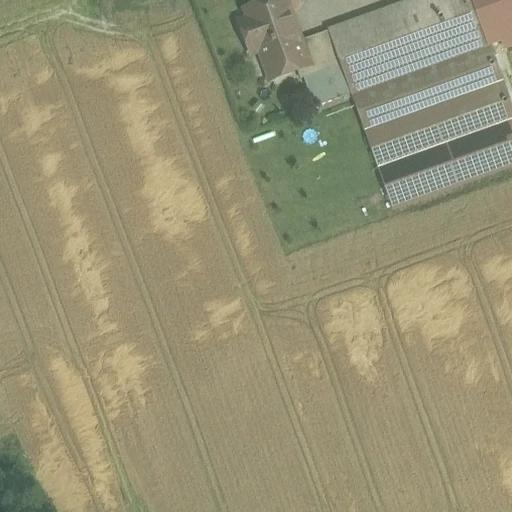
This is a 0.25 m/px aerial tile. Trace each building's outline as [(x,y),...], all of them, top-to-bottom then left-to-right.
[(301,43),(285,0),(277,0),(246,11),(250,21),(241,24),(252,55),(264,51),(271,69),(294,61),(301,81),(319,74),(307,41),(301,43)] [(473,0),(420,0),(330,33),(342,66),(353,95),(490,46),(473,0)] [(330,33),(307,41),(319,74),(342,66),(330,33)] [(493,52),(355,101),(368,137),(506,88),(493,52)] [(511,170),(511,104),(506,88),(368,137),(395,212),(511,170)]
